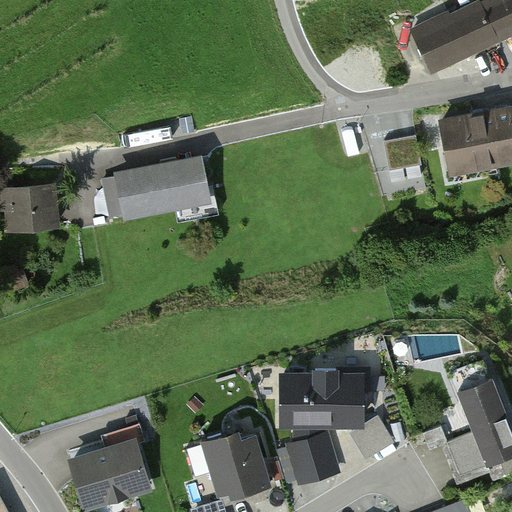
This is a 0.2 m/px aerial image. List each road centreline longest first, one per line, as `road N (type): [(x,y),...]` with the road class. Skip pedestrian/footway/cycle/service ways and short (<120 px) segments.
road 1 (residential): [(72,168),(353,104)]
road 2 (residential): [(353,104),(511,78)]
road 3 (residential): [(282,0),(306,57),(353,104)]
